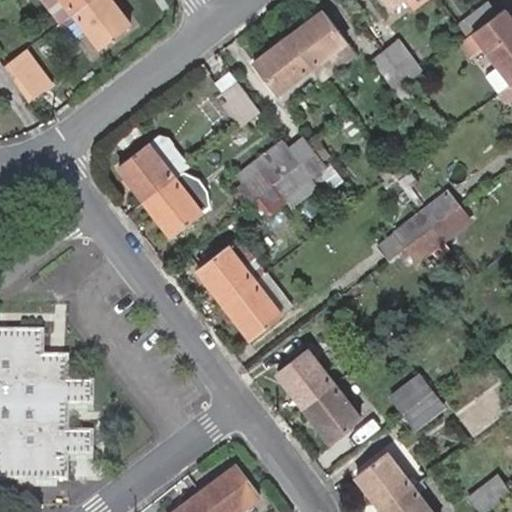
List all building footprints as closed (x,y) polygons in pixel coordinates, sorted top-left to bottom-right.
[(47,0),(62,21),(73,13),(63,0),(47,0)] [(63,0),(73,13),(90,0),(63,0)] [(130,26),(111,0),(90,0),(73,13),(99,47),(130,26)] [(484,1),(457,22),(466,34),(493,13),(484,1)] [(485,49),(511,85),(511,84),(511,20),(502,7),(493,13),(471,30),(485,49)] [(323,12),(288,38),(312,68),(348,41),(323,12)] [(466,34),(458,40),(472,59),(485,49),(471,30),(466,34)] [(312,68),(288,38),(254,64),(277,94),(312,68)] [(398,40),(381,53),(403,82),(419,69),(398,40)] [(348,41),(312,68),(321,80),(357,53),(348,41)] [(403,82),(381,53),(370,62),(391,91),(404,82),(403,82)] [(38,100),(62,84),(46,61),(23,77),(38,100)] [(260,110),(237,80),(223,91),(245,121),(260,110)] [(253,197),(274,181),(298,162),(282,140),(236,175),(243,183),(253,197)] [(117,166),(143,200),(173,177),(147,142),(117,166)] [(298,162),(274,181),(285,195),(309,177),(298,162)] [(182,170),(173,177),(200,213),(209,205),(206,189),(197,176),(182,170)] [(409,173),(398,181),(405,190),(416,181),(409,173)] [(173,177),(143,200),(170,234),(200,213),(173,177)] [(309,177),(285,195),(291,204),(315,185),(309,177)] [(274,181),(253,197),(265,211),(285,195),(274,181)] [(398,181),(387,190),(404,212),(415,204),(405,190),(398,181)] [(243,183),(238,187),(249,201),(253,197),(243,183)] [(420,210),(378,243),(389,259),(406,247),(432,226),(458,207),(446,191),(420,210)] [(432,226),(406,247),(417,260),(443,240),(469,221),(458,207),(432,226)] [(237,237),(225,244),(252,280),(264,272),(237,237)] [(195,268),(222,303),(252,280),(225,244),(195,268)] [(264,272),(252,280),(279,314),(288,305),(264,272)] [(252,280),(222,303),(249,337),(279,314),(252,280)] [(93,405),(93,378),(68,378),(68,355),(42,355),(42,328),(0,327),(0,481),(67,483),(67,457),(92,457),(93,430),(67,430),(67,405),(93,405)] [(276,370),(303,405),(333,383),(305,348),(276,370)] [(418,375),(389,397),(400,411),(428,390),(418,375)] [(333,383),(303,405),(330,439),(359,417),(333,383)] [(428,390),(400,411),(413,429),(442,407),(428,390)] [(355,473),(382,507),(411,486),(385,450),(355,473)] [(235,470),(201,496),(214,511),(241,511),(258,499),(235,470)] [(495,477),(464,500),(473,511),(485,511),(495,505),(509,495),(495,477)] [(431,511),(411,486),(382,507),(386,511),(431,511)] [(214,511),(201,496),(180,511),(214,511)]
